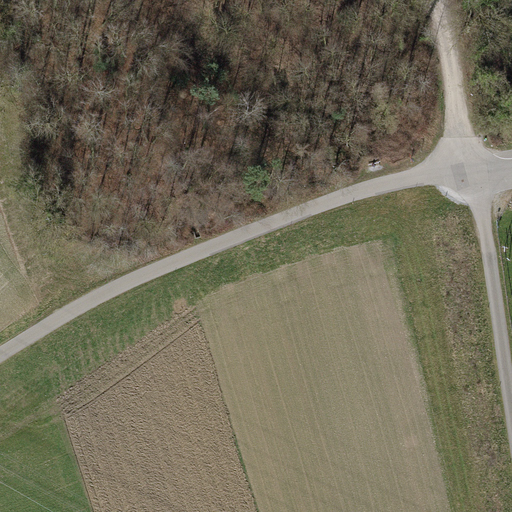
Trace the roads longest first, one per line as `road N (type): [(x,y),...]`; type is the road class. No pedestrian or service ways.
road 1 (residential): [(0,354),(101,295),(299,212),(412,178),(511,172)]
road 2 (track): [(473,173),(511,414)]
road 3 (track): [(473,173),(437,0)]
